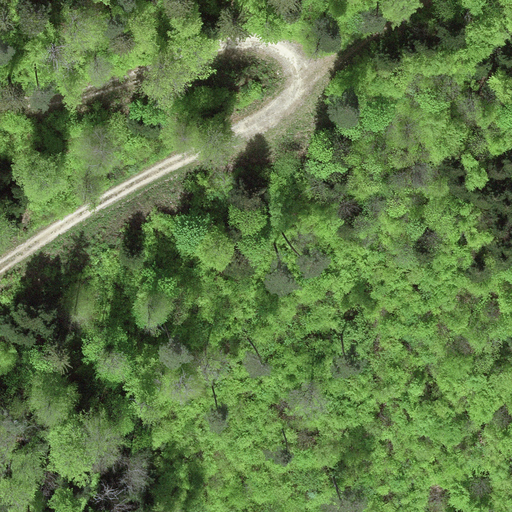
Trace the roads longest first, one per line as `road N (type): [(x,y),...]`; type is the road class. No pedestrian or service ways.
road 1 (track): [(291,99),(297,59),(276,37),(231,41),(99,91),(0,106)]
road 2 (track): [(0,270),(291,99)]
road 3 (track): [(432,0),(374,30),(291,99)]
